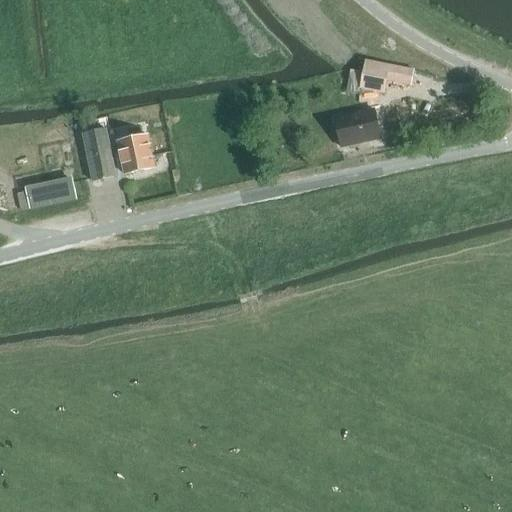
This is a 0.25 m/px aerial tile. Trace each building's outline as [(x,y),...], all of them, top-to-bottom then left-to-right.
[(347,89),(360,91),(361,87),(382,91),(383,81),(411,86),(414,71),(377,64),(365,62),(363,73),(350,71),(347,89)] [(335,119),(341,148),(381,139),(375,111),(335,119)] [(93,182),(116,177),(106,130),(83,135),(93,182)] [(149,136),(118,143),(125,175),(155,169),(149,136)] [(26,192),(30,209),(78,199),(74,182),(26,192)]
